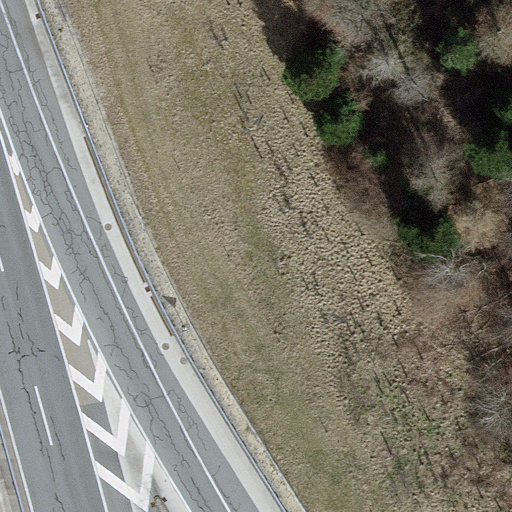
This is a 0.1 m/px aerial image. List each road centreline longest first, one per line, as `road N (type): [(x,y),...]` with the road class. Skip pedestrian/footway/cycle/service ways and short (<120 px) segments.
road 1 (motorway): [(215,511),(92,283),(0,48)]
road 2 (motorway): [(69,511),(0,251)]
